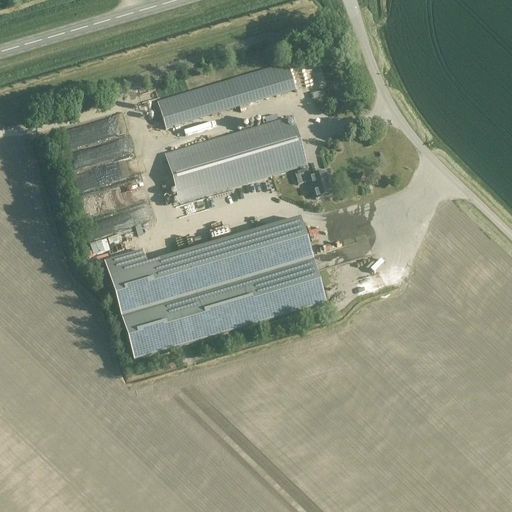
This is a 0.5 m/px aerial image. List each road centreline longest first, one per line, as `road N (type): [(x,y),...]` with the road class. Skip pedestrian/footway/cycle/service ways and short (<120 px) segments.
road 1 (unclassified): [(511,237),(395,113),(351,0)]
road 2 (secondary): [(0,51),(177,0)]
